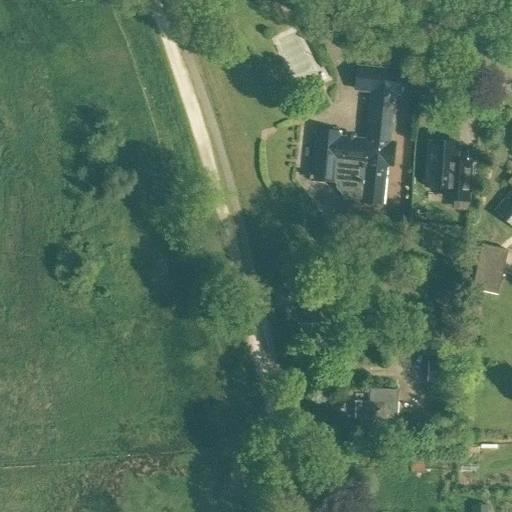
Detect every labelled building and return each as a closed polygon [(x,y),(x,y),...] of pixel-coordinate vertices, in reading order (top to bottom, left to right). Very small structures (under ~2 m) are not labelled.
[(362,67),(359,91),(371,92),(395,94),(399,94),(401,70),(362,67)] [(309,176),(309,179),(311,179),(311,180),(336,182),(338,182),(337,187),(346,199),(360,200),(360,202),(386,204),(389,167),(393,167),(395,142),(390,142),(393,118),(368,116),(366,139),(340,137),(340,132),(316,130),(312,176),(309,176)] [(427,141),(424,186),(454,188),(453,201),(469,202),(471,172),(457,171),(459,143),(427,141)] [(511,178),(509,182),(511,183),(511,191),(495,211),(511,225),(511,178)] [(481,245),(471,290),(497,294),(506,251),(481,245)] [(436,285),(435,305),(447,306),(448,286),(436,285)] [(346,304),(344,288),(311,291),(312,306),(304,307),(306,325),(327,323),(325,306),(346,304)] [(476,299),(460,300),(461,316),(477,315),(476,299)] [(426,362),(425,383),(450,384),(449,362),(426,362)] [(394,392),(371,392),(370,402),(357,401),(356,421),(393,422),(394,392)] [(426,474),(426,463),(410,462),(410,473),(426,474)]
